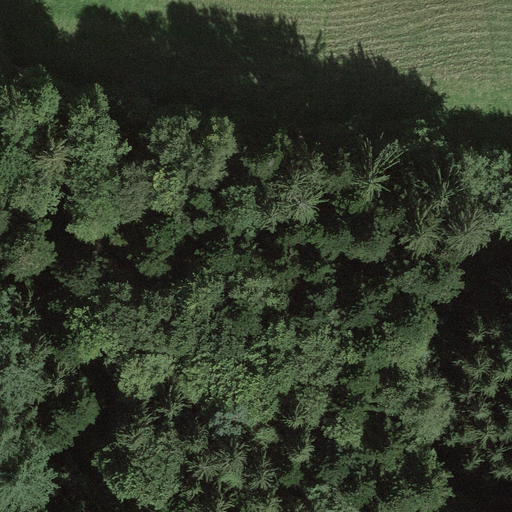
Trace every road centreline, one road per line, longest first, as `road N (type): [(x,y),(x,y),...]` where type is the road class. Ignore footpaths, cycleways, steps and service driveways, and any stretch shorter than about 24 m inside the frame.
road 1 (track): [(511,182),(445,161),(148,115),(0,62)]
road 2 (track): [(292,511),(255,422),(164,334),(36,167),(0,102)]
